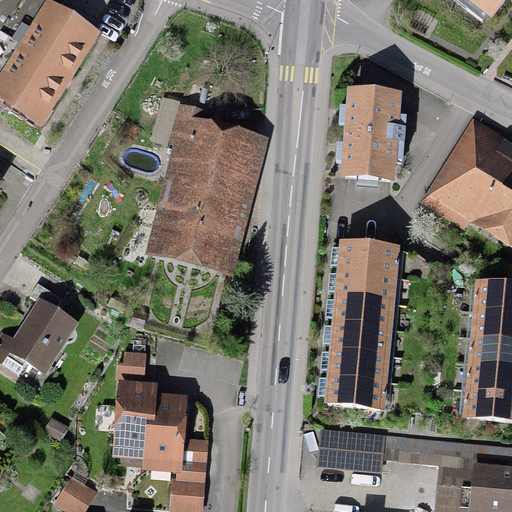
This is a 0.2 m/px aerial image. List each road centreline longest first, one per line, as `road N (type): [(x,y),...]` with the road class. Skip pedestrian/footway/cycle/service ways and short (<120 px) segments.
road 1 (primary): [(266,511),(305,16)]
road 2 (residential): [(0,254),(162,0)]
road 3 (residential): [(511,109),(360,29),(305,16)]
